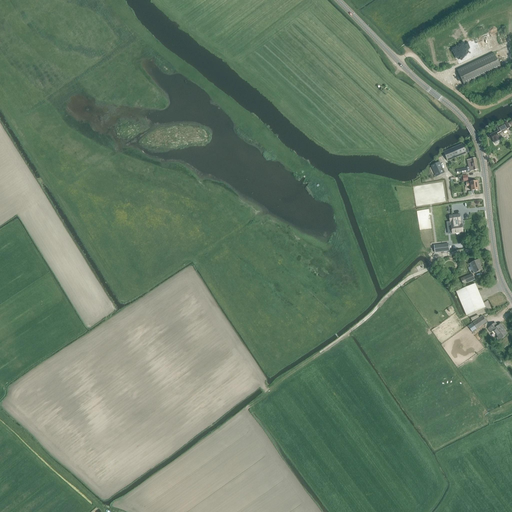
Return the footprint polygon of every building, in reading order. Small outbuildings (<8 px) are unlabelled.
[(494,54),(457,71),(464,86),(501,69),(494,54)] [(492,135),(491,133),(488,135),(490,139),(492,138),(493,141),(494,143),(500,140),(499,138),(502,136),(500,134),(504,132),(503,130),(505,129),(506,128),(506,129),(509,128),(507,122),(503,124),(497,128),(499,131),(492,135)] [(464,149),(462,144),(444,152),(447,161),(469,152),(467,147),(464,149)] [(470,172),(478,169),(476,158),(467,160),(470,172)] [(445,173),(440,162),(431,166),(436,177),(445,173)] [(472,191),(478,190),(477,181),(470,182),(466,183),(467,186),(471,186),(472,191)] [(456,233),(457,234),(457,235),(459,234),(459,233),(463,232),(462,225),(461,225),(460,221),(461,221),(460,214),(450,216),(450,222),(451,222),(452,226),(453,233),(456,233)] [(449,244),(434,246),(435,253),(449,251),(449,244)] [(471,263),(475,273),(482,270),(480,263),(481,263),(479,260),(471,263)] [(463,285),(475,280),(472,274),(461,279),(463,285)] [(485,307),(478,292),(475,284),(456,292),(466,316),(485,307)] [(487,322),(486,321),(482,316),(467,326),(472,332),(487,322)] [(495,323),(489,328),(488,329),(491,332),(493,330),(498,337),(497,338),(499,341),(507,335),(504,330),(505,329),(501,324),(498,326),(495,323)]
